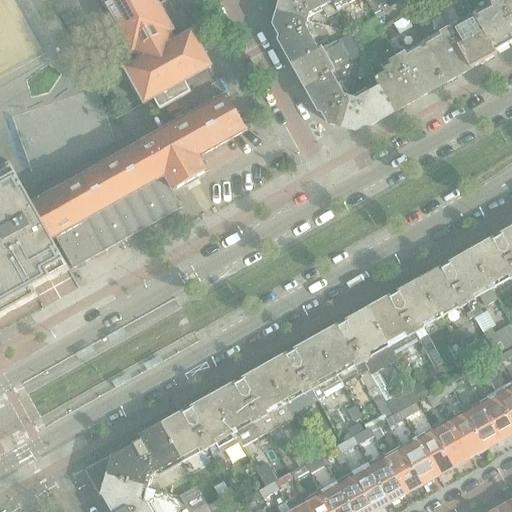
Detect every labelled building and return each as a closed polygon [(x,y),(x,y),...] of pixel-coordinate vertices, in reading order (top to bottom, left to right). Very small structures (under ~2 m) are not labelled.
[(158,6),(154,0),(101,0),(117,28),(116,29),(126,47),(127,46),(132,55),(136,52),(141,62),(126,71),(145,105),(153,101),(160,114),(192,97),(193,98),(216,86),(215,84),(216,83),(208,70),(211,68),(192,35),(195,34),(182,10),(175,13),(168,0),(158,6)] [(319,52),(305,28),(308,17),(332,4),(330,0),(282,0),(281,1),(274,26),(281,38),(279,42),(293,67),(319,52)] [(330,0),(332,4),(335,8),(344,3),(347,8),(361,0),(364,0),(366,2),(371,11),(386,3),(384,0),(330,0)] [(446,0),(437,0),(434,1),(440,13),(450,8),(446,0)] [(511,0),(505,0),(501,2),(499,1),(473,15),(495,53),(511,43),(511,0)] [(495,53),(473,15),(423,43),(446,84),(497,56),(495,53)] [(388,25),(383,16),(376,20),(382,29),(388,25)] [(356,45),(382,29),(376,20),(375,18),(349,34),(356,45)] [(369,49),(386,39),(381,31),(356,45),(360,52),(367,47),(369,49)] [(329,45),(326,40),(317,45),(320,50),(329,45)] [(446,84),(423,43),(388,63),(390,67),(383,71),(385,74),(375,80),(379,87),(394,114),(446,84)] [(332,65),(324,50),(319,52),(293,67),(306,89),(336,72),(332,65)] [(372,77),(361,58),(356,78),(363,80),(368,79),(372,77)] [(394,114),(379,87),(356,99),(343,95),(337,85),(348,78),(344,72),(345,71),(343,68),(336,72),(306,89),(319,112),(323,113),(329,125),(355,132),(366,126),(370,127),(394,114)] [(173,192),(197,178),(208,172),(200,157),(245,132),(247,132),(227,96),(225,97),(226,97),(223,98),(185,119),(184,119),(167,128),(165,125),(152,132),(154,136),(140,144),(61,189),(61,188),(37,201),(37,202),(56,238),(73,269),(181,208),(172,192),(173,191),(173,192)] [(52,240),(56,238),(37,202),(32,205),(8,162),(0,167),(0,318),(38,297),(34,290),(69,270),(52,240)] [(511,230),(471,253),(491,288),(509,278),(511,281),(511,280),(511,230)] [(474,297),(491,288),(471,253),(420,282),(439,317),(457,307),(459,310),(467,306),(470,313),(466,315),(468,321),(474,318),(481,333),(487,330),(481,319),(485,317),(480,307),(478,308),(475,301),(476,301),(474,297)] [(422,326),(439,317),(420,282),(368,311),(387,346),(388,346),(406,336),(408,339),(415,335),(436,373),(443,369),(441,366),(443,365),(424,330),(424,329),(422,326)] [(397,361),(388,346),(387,346),(368,311),(318,339),(343,386),(360,376),(369,392),(376,387),(371,376),(397,361)] [(343,386),(318,339),(265,369),(285,403),(292,417),(344,388),(343,386)] [(500,365),(511,358),(511,350),(496,359),(500,365)] [(504,372),(500,365),(496,359),(481,368),(486,378),(488,381),(504,372)] [(486,378),(481,368),(465,377),(471,387),(486,378)] [(294,420),(292,417),(285,403),(265,369),(213,398),(239,444),(242,448),(270,434),(294,420)] [(428,396),(421,383),(412,388),(419,401),(428,396)] [(447,396),(453,393),(449,386),(433,395),(436,401),(446,395),(447,396)] [(511,386),(504,391),(506,395),(498,399),(511,423),(511,386)] [(439,406),(436,401),(433,395),(426,399),(432,410),(439,406)] [(239,444),(213,398),(162,427),(181,461),(200,450),(202,454),(216,446),(221,455),(239,444)] [(390,412),(382,398),(374,402),(382,417),(390,412)] [(511,436),(511,423),(498,399),(491,403),(489,400),(480,404),(500,440),(506,437),(509,438),(511,436)] [(420,412),(415,404),(401,412),(406,420),(420,412)] [(500,440),(480,404),(472,409),(474,413),(467,417),(486,451),(494,447),(495,443),(500,440)] [(360,419),(354,408),(347,412),(353,423),(360,419)] [(389,429),(405,420),(406,420),(401,412),(385,421),(389,429)] [(486,451),(467,417),(459,422),(457,418),(449,422),(468,458),(473,456),(476,457),(486,451)] [(468,458),(449,422),(441,427),(443,430),(435,435),(454,469),(462,464),(463,461),(468,458)] [(384,436),(377,425),(369,430),(374,438),(376,441),(384,436)] [(181,461),(162,427),(140,439),(142,442),(114,458),(112,457),(106,477),(143,488),(148,473),(154,469),(157,474),(181,461)] [(358,447),(374,438),(369,430),(354,439),(358,446),(358,447)] [(454,469),(435,435),(428,439),(426,435),(417,440),(437,476),(442,473),(446,474),(454,469)] [(342,455),(358,446),(354,439),(338,448),(342,455)] [(437,476),(417,440),(410,445),(411,448),(403,453),(422,487),(431,482),(432,479),(437,476)] [(315,459),(309,447),(293,456),(299,467),(315,459)] [(346,463),(342,455),(338,448),(331,451),(340,466),(346,463)] [(422,487),(403,453),(396,457),(394,454),(385,458),(405,494),(410,491),(414,492),(422,487)] [(310,473),(325,464),(321,457),(306,465),(310,473)] [(405,494),(385,458),(376,463),(378,467),(372,471),(391,505),(399,500),(400,497),(405,494)] [(232,475),(224,460),(217,464),(225,479),(232,475)] [(277,482),(268,465),(256,471),(265,488),(277,482)] [(306,477),(301,468),(290,473),(295,482),(306,477)] [(391,505),(372,471),(363,476),(361,472),(354,476),(373,511),(379,509),(382,510),(391,505)] [(372,511),(373,511),(354,476),(346,480),(349,484),(340,489),(352,511),(372,511)] [(152,511),(147,502),(143,505),(140,499),(143,488),(106,477),(101,497),(103,497),(110,511),(152,511)] [(264,500),(279,492),(275,485),(260,493),(264,500)] [(352,511),(340,489),(333,492),(331,489),(323,494),(332,511),(352,511)] [(332,511),(323,494),(314,498),(317,502),(308,506),(311,511),(332,511)] [(193,511),(206,505),(201,496),(187,504),(191,511),(193,511)] [(311,511),(308,506),(301,511),(299,507),(298,507),(293,499),(285,504),(290,511),(289,511),(311,511)] [(511,511),(511,503),(507,506),(504,505),(496,510),(496,511),(511,511)]
